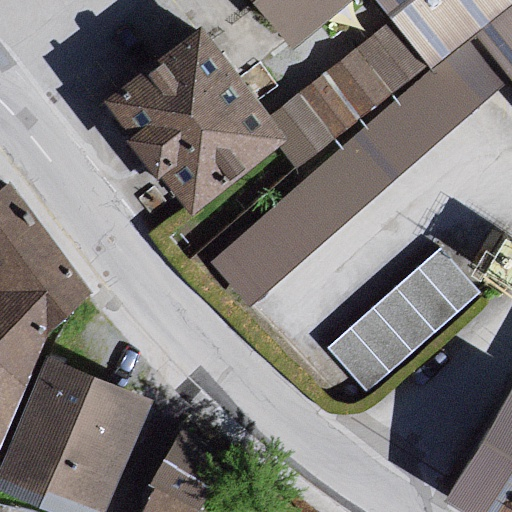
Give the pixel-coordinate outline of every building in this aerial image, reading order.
[(511,0),(273,0),(302,36),(348,0),(387,0),(396,11),(273,105),(286,122),(317,161),(210,244),(250,300),(505,81),(511,88),(511,0)] [(270,132),(192,35),(120,92),(198,190),(270,132)] [(0,430),(43,327),(89,290),(3,182),(0,184),(0,430)] [(438,244),(324,345),(364,390),(478,289),(438,244)] [(96,511),(146,396),(43,352),(0,451),(0,480),(74,511),(96,511)] [(511,511),(511,381),(508,379),(440,485),(481,511),(511,511)] [(226,455),(180,422),(146,479),(154,484),(141,511),(198,511),(226,455)]
